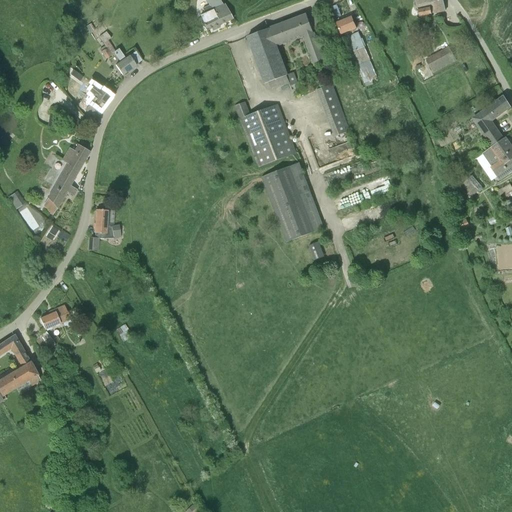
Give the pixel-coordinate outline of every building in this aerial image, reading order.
[(206,0),(210,6),(213,10),(223,6),(219,0),(206,0)] [(445,11),(443,0),(415,0),(416,5),(433,2),(435,13),(445,11)] [(219,25),(233,19),(225,5),(223,6),(213,10),(210,6),(202,9),(205,14),(200,16),(206,30),(211,28),(212,30),(220,27),(219,25)] [(418,10),(419,16),(431,14),(430,8),(418,10)] [(319,26),(318,22),(314,12),(247,37),(265,84),(268,83),(271,89),(278,87),(278,88),(290,84),(291,86),(290,86),(291,90),(297,88),(295,84),(298,83),(294,73),(287,75),(276,46),(304,36),(314,66),(324,62),(312,29),(319,26)] [(377,78),(369,60),(367,54),(352,17),(336,24),(340,34),(343,40),(354,67),(357,65),(364,84),(377,78)] [(95,31),(91,24),(86,27),(91,34),(95,31)] [(111,55),(109,51),(117,46),(111,38),(111,39),(106,32),(99,38),(104,47),(100,50),(106,59),(111,55)] [(332,45),(343,40),(340,34),(329,39),(332,45)] [(449,49),(427,61),(433,72),(455,60),(449,49)] [(136,66),(129,56),(125,59),(118,50),(114,53),(120,62),(115,66),(122,76),(136,66)] [(110,96),(101,89),(101,90),(92,84),(91,86),(92,87),(88,91),(90,93),(85,100),(90,104),(86,110),(94,116),(110,96)] [(350,132),(332,85),(317,90),(335,137),(350,132)] [(503,141),(503,140),(490,121),(510,106),(504,97),(496,102),(495,100),(491,102),(493,105),(474,119),(493,147),(503,141)] [(258,168),(296,154),(278,105),(250,115),(245,102),(235,106),(258,168)] [(511,149),(505,139),(503,140),(503,141),(493,147),(483,154),(493,168),(492,168),(499,178),(511,169),(511,149)] [(350,144),(333,148),(336,160),(353,156),(350,144)] [(68,164),(45,205),(52,214),(66,191),(73,195),(76,190),(69,186),(89,152),(78,146),(75,152),(69,149),(63,160),(68,164)] [(316,210),(307,213),(289,167),(261,177),(286,243),(323,229),(323,228),(322,229),(315,211),(316,210)] [(472,176),(468,178),(466,175),(462,178),(458,182),(459,182),(468,193),(475,188),(478,191),(482,188),(472,176)] [(511,189),(510,186),(498,192),(501,197),(502,197),(506,205),(511,202),(511,189)] [(11,202),(16,210),(25,204),(20,196),(11,202)] [(106,227),(107,211),(96,210),(94,233),(95,233),(94,238),(88,238),(88,251),(98,251),(99,239),(106,239),(114,239),(114,238),(120,237),(119,230),(117,227),(112,228),(112,227),(106,227)] [(316,243),(308,246),(314,261),(321,258),(316,243)] [(391,254),(405,248),(403,244),(389,250),(391,254)] [(60,324),(70,320),(64,306),(54,310),(55,312),(40,319),(45,330),(60,323),(60,324)] [(126,323),(117,329),(124,340),(133,335),(126,323)] [(57,336),(52,340),(46,332),(34,341),(43,354),(55,345),(56,345),(60,340),(57,336)] [(22,367),(30,363),(15,338),(13,337),(12,337),(0,345),(0,355),(11,348),(22,367)] [(28,380),(31,385),(40,381),(30,363),(22,367),(0,380),(0,401),(3,400),(2,398),(5,397),(3,395),(28,380)]
